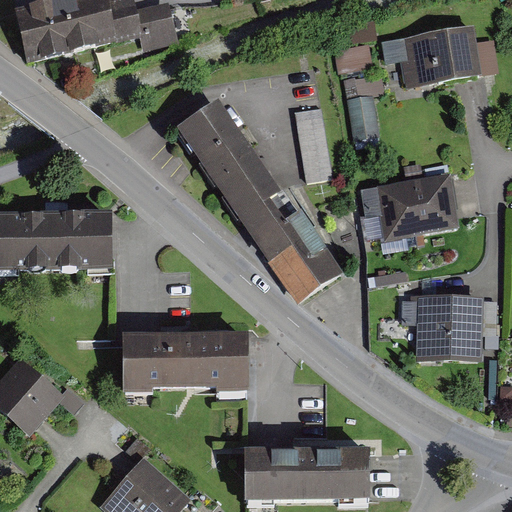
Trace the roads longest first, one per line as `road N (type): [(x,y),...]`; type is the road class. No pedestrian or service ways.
road 1 (tertiary): [(95,149),(366,387),(471,450)]
road 2 (tertiary): [(0,75),(95,149)]
